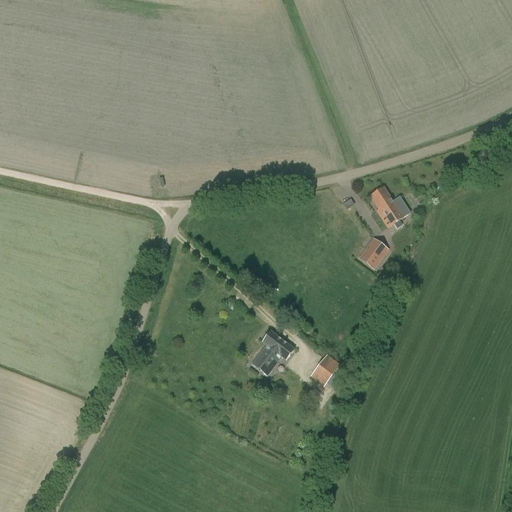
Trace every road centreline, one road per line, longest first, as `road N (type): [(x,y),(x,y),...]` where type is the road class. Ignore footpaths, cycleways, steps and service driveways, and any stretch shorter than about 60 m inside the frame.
road 1 (tertiary): [(51,511),(133,352),(169,226),(187,205),(353,175),(511,115)]
road 2 (track): [(187,205),(0,171)]
